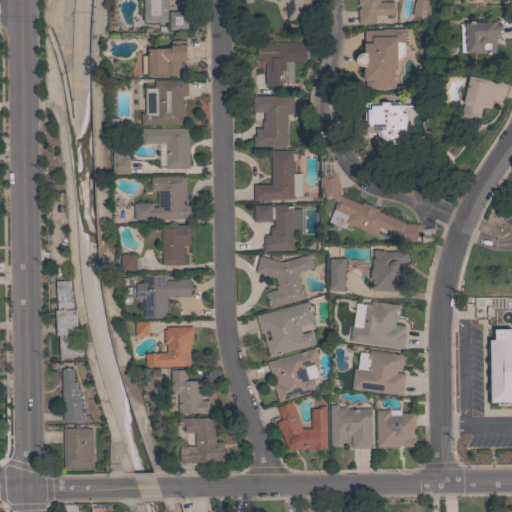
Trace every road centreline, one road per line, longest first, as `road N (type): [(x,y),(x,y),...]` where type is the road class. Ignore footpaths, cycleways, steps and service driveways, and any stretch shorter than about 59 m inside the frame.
road 1 (residential): [(511,480),(0,487)]
road 2 (residential): [(269,484),(225,338),(218,25),(210,0)]
road 3 (residential): [(26,487),(20,0)]
road 4 (residential): [(441,482),(434,319),(460,219),(511,132)]
